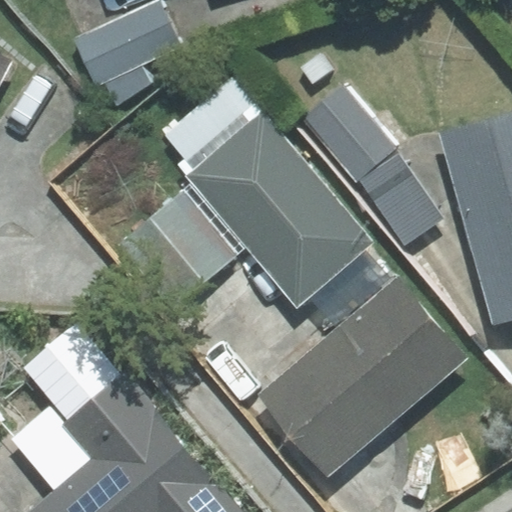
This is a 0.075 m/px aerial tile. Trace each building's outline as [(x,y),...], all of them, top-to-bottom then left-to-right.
[(63,0),(101,83),(109,79),(122,108),(159,92),(150,72),(196,51),(174,0),(63,0)] [(0,114),(27,59),(0,45),(0,114)] [(352,82),(312,113),(415,245),(455,215),(352,82)] [(253,116),(227,85),(167,136),(192,166),(253,116)] [(384,242),(271,111),(195,174),(201,181),(123,245),(178,315),(255,248),(306,307),(384,242)] [(476,247),(498,324),(511,320),(511,116),(454,133),(486,245),(476,247)] [(410,274),(273,391),(343,472),(480,355),(410,274)] [(94,462),(39,511),(258,511),(129,371),(64,430),(94,462)]
